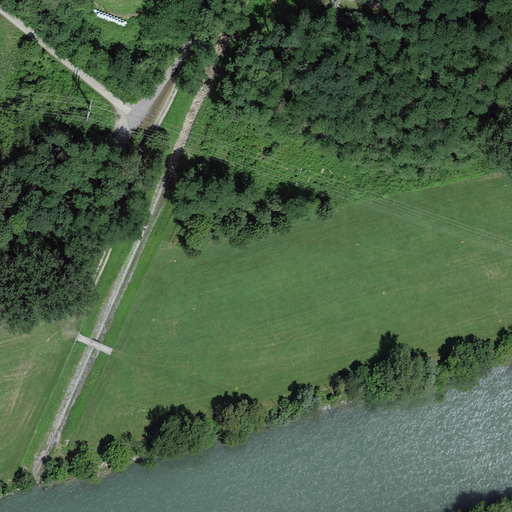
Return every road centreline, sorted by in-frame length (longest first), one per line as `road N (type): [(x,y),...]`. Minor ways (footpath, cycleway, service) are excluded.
road 1 (unclassified): [(0,6),(133,109),(187,45),(203,0)]
road 2 (track): [(0,228),(122,192),(175,87),(187,45)]
road 3 (track): [(0,199),(88,173),(117,147),(133,109)]
